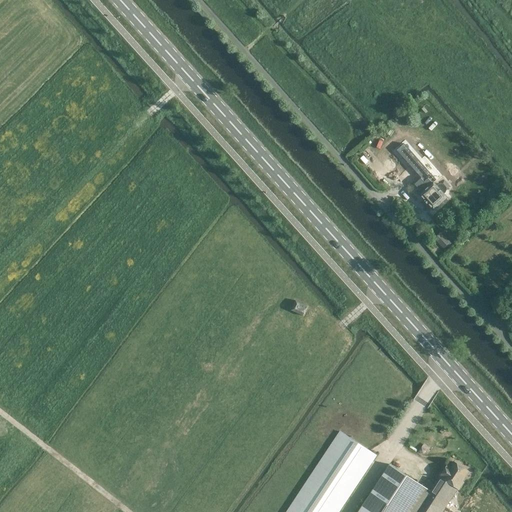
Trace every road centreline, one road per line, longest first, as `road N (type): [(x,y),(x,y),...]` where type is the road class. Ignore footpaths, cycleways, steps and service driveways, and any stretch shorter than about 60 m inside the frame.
road 1 (primary): [(511,434),(121,0)]
road 2 (unclassified): [(511,346),(199,0)]
road 3 (track): [(0,408),(128,511)]
